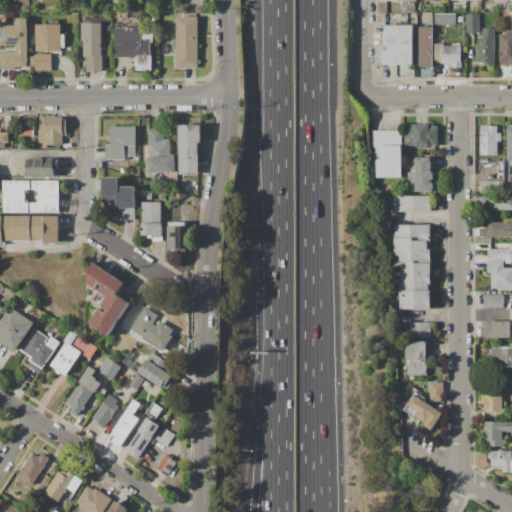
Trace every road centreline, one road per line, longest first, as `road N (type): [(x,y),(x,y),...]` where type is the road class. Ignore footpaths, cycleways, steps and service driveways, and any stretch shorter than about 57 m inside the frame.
road 1 (tertiary): [(203,511),(212,211),(229,123),(224,0)]
road 2 (residential): [(458,96),(456,473)]
road 3 (motorway): [(276,0),(277,325)]
road 4 (motorway): [(311,310),(311,0)]
road 5 (tertiary): [(0,98),(229,97)]
road 6 (residential): [(0,395),(185,511)]
road 7 (motorway): [(329,511),(311,310)]
road 8 (motorway): [(311,511),(311,310)]
road 9 (motorway): [(277,325),(252,511)]
road 10 (motorway): [(277,325),(277,511)]
road 11 (residential): [(83,225),(207,309)]
road 12 (residential): [(365,92),(511,96)]
road 13 (residential): [(85,98),(83,225)]
